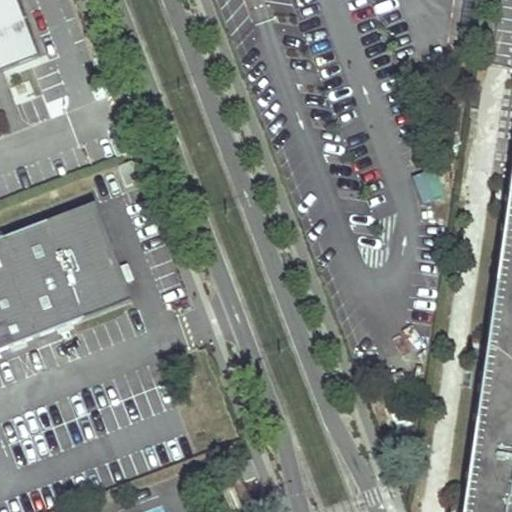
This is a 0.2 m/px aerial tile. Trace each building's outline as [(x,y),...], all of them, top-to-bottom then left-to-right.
[(0,0),(0,71),(35,58),(12,0),(0,0)] [(121,135),(110,139),(117,157),(128,153),(121,135)] [(511,511),(511,156),(458,511),(511,511)] [(130,161),(119,166),(127,187),(139,182),(130,161)] [(0,351),(129,301),(122,284),(116,269),(91,205),(0,240),(0,351)] [(124,266),(116,269),(122,284),(130,281),(124,266)] [(387,368),(375,373),(384,397),(396,392),(387,368)] [(243,463),(250,482),(261,478),(253,459),(243,463)]
